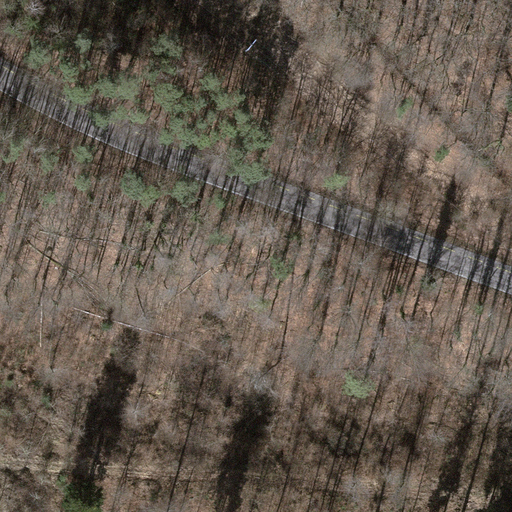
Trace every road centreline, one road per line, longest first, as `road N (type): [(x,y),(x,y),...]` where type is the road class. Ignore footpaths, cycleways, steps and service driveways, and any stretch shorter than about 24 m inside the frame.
road 1 (tertiary): [(511,270),(147,139),(21,90),(0,73)]
road 2 (track): [(0,462),(511,487)]
